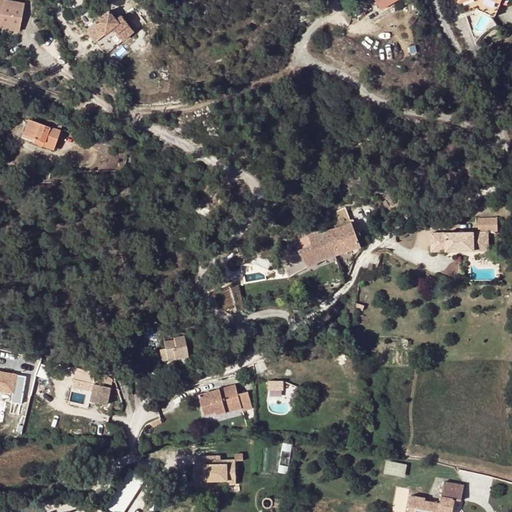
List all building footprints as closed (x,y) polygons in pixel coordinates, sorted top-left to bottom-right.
[(7,0),(0,0),(0,27),(16,31),(18,31),(23,4),(7,0)] [(390,0),(374,0),(381,10),(392,3),(390,0)] [(477,0),(478,0),(479,0),(481,0),(480,0),(482,0),(478,9),(478,10),(495,17),(501,4),(502,0),(477,0)] [(134,31),(114,7),(86,30),(106,54),(134,31)] [(63,124),(48,118),(45,125),(60,131),(63,124)] [(23,134),(35,139),(34,141),(33,142),(43,146),(45,142),(55,146),(60,131),(45,125),(28,119),(23,134)] [(53,150),(55,146),(45,142),(43,146),(53,150)] [(337,223),(350,219),(347,208),(334,213),(337,223)] [(478,218),(478,233),(487,232),(498,232),(497,217),(495,217),(478,218)] [(341,226),(351,250),(361,247),(352,223),(341,226)] [(351,250),(341,226),(330,230),(326,232),(335,255),(351,250)] [(303,276),(311,272),(309,268),(318,262),(327,259),(335,255),(326,232),(309,237),(312,246),(299,250),(291,256),(295,264),(303,276)] [(478,233),(473,233),(474,251),(488,251),(487,232),(478,233)] [(432,234),(432,252),(446,252),(474,251),(473,233),(445,233),(432,234)] [(359,267),(358,269),(368,271),(370,263),(379,265),(382,255),(369,252),(365,258),(359,267)] [(337,260),(335,255),(327,259),(328,263),(337,260)] [(295,264),(291,256),(282,262),(286,269),(295,264)] [(318,262),(309,268),(311,272),(321,267),(318,262)] [(168,358),(168,360),(189,355),(186,345),(185,341),(178,342),(179,346),(166,349),(167,353),(168,358)] [(0,390),(13,392),(15,375),(0,372),(0,390)] [(94,384),(110,388),(113,376),(97,372),(94,384)] [(19,373),(14,393),(22,395),(27,375),(19,373)] [(269,380),(269,389),(285,389),(285,380),(269,380)] [(106,405),(110,388),(94,384),(90,401),(106,405)] [(252,408),(248,392),(245,393),(238,395),(235,385),(199,395),(205,414),(215,412),(216,414),(242,407),(243,410),(252,408)] [(162,423),(160,419),(150,424),(152,427),(162,423)] [(195,457),(196,476),(204,476),(204,481),(220,481),(220,478),(227,478),(227,481),(227,485),(236,485),(236,459),(214,460),(214,456),(195,457)] [(385,472),(406,476),(408,463),(387,460),(385,472)] [(126,510),(146,478),(130,468),(110,499),(126,510)] [(444,481),(442,497),(455,499),(455,500),(461,501),(464,484),(444,481)] [(455,500),(455,499),(442,497),(440,503),(425,500),(425,498),(411,496),(409,505),(453,511),(455,500)]
